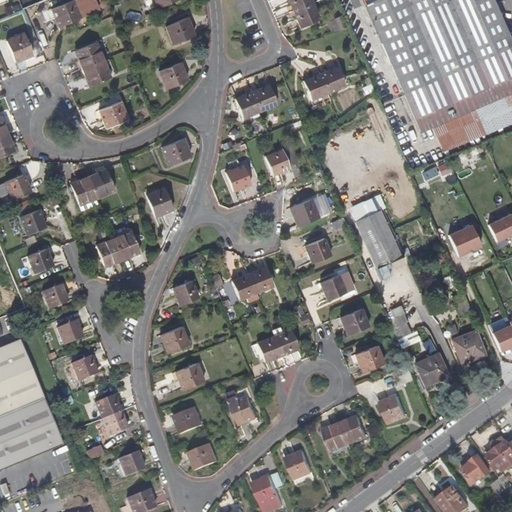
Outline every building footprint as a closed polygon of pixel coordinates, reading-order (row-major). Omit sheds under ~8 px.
[(66,0),(55,5),(63,23),(102,7),(98,0),(66,0)] [(309,5),(307,0),(285,0),(291,13),(309,5)] [(511,89),(511,47),(490,0),(374,0),(362,6),(419,131),(511,89)] [(291,13),(299,31),(317,23),(309,5),(291,13)] [(194,32),(187,14),(167,22),(174,40),(194,32)] [(340,15),(332,18),(337,30),(345,27),(340,15)] [(32,54),(24,33),(5,41),(14,62),(32,54)] [(101,58),(93,39),(73,47),(81,67),(101,58)] [(81,67),(88,84),(109,76),(101,58),(81,67)] [(191,81),(182,60),(162,68),(171,89),(191,81)] [(319,76),(327,95),(345,87),(337,69),(319,76)] [(300,84),(308,103),(327,95),(319,76),(300,84)] [(275,106),(267,87),(249,95),(257,113),(275,106)] [(231,103),(238,121),(257,113),(249,95),(231,103)] [(125,117),(118,99),(98,108),(105,126),(125,117)] [(6,130),(0,132),(0,154),(13,148),(6,130)] [(159,147),(167,165),(187,156),(180,138),(159,147)] [(288,153),(279,157),(287,175),(296,171),(288,153)] [(279,157),(261,165),(269,183),(287,175),(279,157)] [(114,184),(107,165),(86,174),(94,193),(114,184)] [(23,171),(0,180),(0,194),(7,192),(9,198),(30,189),(23,171)] [(224,180),(232,198),(251,191),(243,173),(224,180)] [(65,183),(73,202),(94,193),(86,174),(65,183)] [(143,192),(152,211),(170,204),(161,184),(143,192)] [(293,208),(300,225),(318,218),(311,200),(293,208)] [(17,216),(25,235),(45,226),(38,208),(17,216)] [(383,210),(355,223),(380,279),(389,274),(384,263),(403,255),(383,210)] [(488,224),(496,240),(511,231),(511,216),(510,212),(488,224)] [(448,234),(457,255),(480,245),(470,224),(448,234)] [(139,249),(130,228),(112,236),(121,256),(139,249)] [(94,244),(102,264),(121,256),(112,236),(94,244)] [(308,244),(316,263),(335,255),(326,236),(308,244)] [(25,253),(33,272),(51,264),(44,245),(25,253)] [(273,285),(265,266),(247,274),(255,293),(273,285)] [(350,292),(342,273),(323,281),(331,299),(350,292)] [(255,293),(247,274),(229,281),(237,300),(255,293)] [(171,288),(179,306),(197,298),(190,280),(171,288)] [(47,307),(66,299),(59,281),(40,288),(47,307)] [(468,305),(463,293),(451,298),(456,310),(468,305)] [(389,308),(393,317),(387,319),(396,339),(409,333),(404,321),(406,320),(399,304),(389,308)] [(367,327),(360,309),(342,317),(349,335),(367,327)] [(81,335),(73,316),(55,324),(62,343),(81,335)] [(450,333),(460,355),(482,344),(472,322),(450,333)] [(511,345),(511,330),(510,325),(491,333),(499,351),(511,345)] [(159,335),(167,354),(188,345),(180,327),(159,335)] [(299,347),(291,329),(273,337),(281,355),(299,347)] [(249,347),(254,358),(260,356),(262,363),(281,355),(273,337),(249,347)] [(357,354),(365,373),(383,365),(375,346),(357,354)] [(0,421),(43,404),(18,347),(0,354),(0,421)] [(415,359),(426,382),(448,371),(437,348),(415,359)] [(96,372),(89,353),(70,361),(78,380),(96,372)] [(175,372),(182,391),(203,382),(196,363),(175,372)] [(228,396),(241,425),(259,417),(250,398),(253,396),(249,387),(228,396)] [(116,390),(97,398),(104,416),(123,408),(116,390)] [(379,402),(388,423),(406,415),(397,394),(379,402)] [(0,476),(62,451),(43,404),(0,421),(0,476)] [(123,408),(104,416),(111,434),(131,426),(123,408)] [(174,416),(182,434),(202,426),(194,408),(174,416)] [(367,435),(359,414),(340,422),(349,443),(367,435)] [(322,430),(331,450),(349,443),(340,422),(322,430)] [(491,446),(494,451),(486,457),(496,470),(499,469),(502,473),(511,465),(511,448),(507,442),(505,443),(502,438),(491,446)] [(100,445),(86,451),(89,458),(102,452),(100,445)] [(190,453),(197,471),(217,463),(210,445),(190,453)] [(146,465),(139,446),(120,454),(127,473),(146,465)] [(311,471),(303,450),(285,458),(294,478),(311,471)] [(472,486),(490,474),(478,457),(460,470),(472,486)] [(283,483),(278,471),(272,473),(277,485),(283,483)] [(251,482),(263,511),(282,504),(270,474),(251,482)] [(511,497),(511,487),(503,476),(498,479),(499,480),(506,490),(511,497)] [(490,486),(492,489),(497,496),(506,490),(499,480),(490,486)] [(126,495),(132,511),(137,511),(155,505),(147,486),(126,495)] [(453,488),(437,500),(445,511),(461,511),(468,507),(453,488)]
